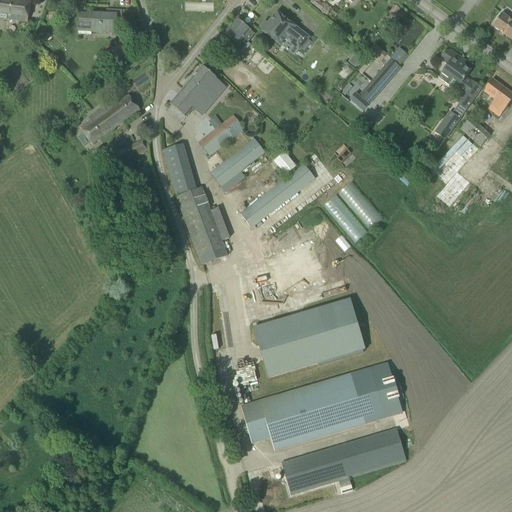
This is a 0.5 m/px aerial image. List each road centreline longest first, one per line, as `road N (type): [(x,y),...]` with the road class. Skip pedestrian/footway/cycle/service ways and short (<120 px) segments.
road 1 (unclassified): [(238,511),(199,378),(190,268),(156,155),(161,90)]
road 2 (track): [(194,333),(179,336),(122,470)]
road 3 (unclassified): [(511,72),(416,0)]
